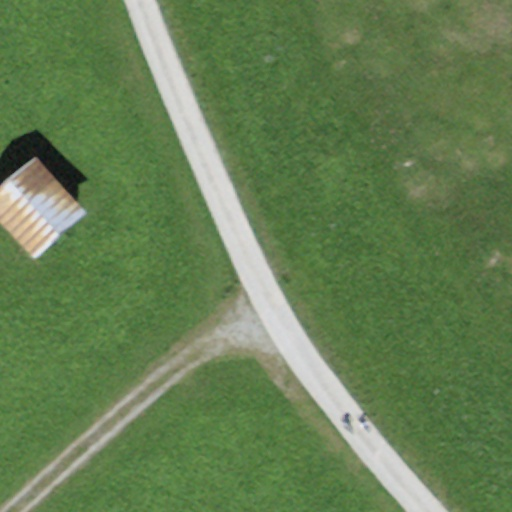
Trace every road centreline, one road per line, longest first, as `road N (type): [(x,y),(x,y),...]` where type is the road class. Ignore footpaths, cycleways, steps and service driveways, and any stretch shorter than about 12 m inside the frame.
road 1 (track): [(142,0),(272,306),(375,455),(426,511)]
road 2 (track): [(40,511),(272,306)]
